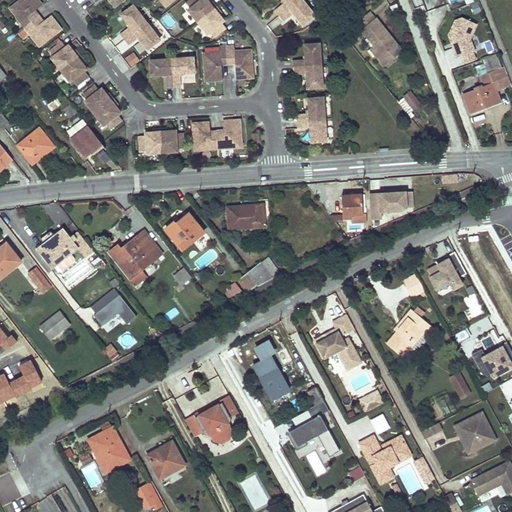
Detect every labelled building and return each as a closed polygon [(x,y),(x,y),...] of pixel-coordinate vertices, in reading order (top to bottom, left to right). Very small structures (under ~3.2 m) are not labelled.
[(26,27),(38,19),(33,13),(37,10),(42,6),(37,0),(22,0),(12,9),(26,27)] [(198,23),(215,9),(211,3),(207,0),(190,0),(186,3),(191,9),(189,11),(198,23)] [(284,0),(285,2),(275,10),(280,16),(299,0),(284,0)] [(303,0),(299,0),(280,16),(285,22),(295,13),(305,25),(316,16),(303,0)] [(422,0),(414,0),(419,13),(426,10),(422,0)] [(469,4),(473,14),(480,11),(477,1),(469,4)] [(132,26),(122,34),(126,40),(148,23),(135,6),(123,15),(132,26)] [(218,7),(215,9),(220,15),(223,13),(218,7)] [(220,15),(215,9),(198,23),(208,35),(210,33),(215,39),(227,29),(223,23),(226,21),(220,15)] [(362,29),(376,18),(371,12),(357,23),(362,29)] [(38,19),(26,27),(40,45),(61,30),(51,17),(45,21),(41,24),(38,19)] [(376,18),(362,29),(375,45),(371,48),(382,62),(392,54),(394,58),(402,51),(376,18)] [(449,20),(454,62),(476,60),(475,50),(480,50),(479,36),(476,37),(473,18),(449,20)] [(148,23),(126,40),(131,45),(140,38),(149,50),(161,40),(148,23)] [(61,71),(79,58),(74,51),(69,45),(67,47),(63,42),(50,51),(54,56),(51,59),(61,71)] [(305,59),(294,60),(295,68),(322,65),(320,43),(304,44),(305,59)] [(222,53),(205,54),(207,81),(224,80),(223,65),(222,61),(229,61),(228,46),(221,46),(222,53)] [(236,46),(228,46),(229,61),(237,61),(237,64),(237,79),(254,78),(253,51),(236,52),(236,46)] [(129,67),(140,63),(136,52),(125,56),(129,67)] [(498,53),(482,60),(487,75),(481,77),(484,87),(464,95),(470,112),(496,102),(494,95),(497,94),(496,89),(510,84),(498,53)] [(394,58),(392,54),(382,62),(385,65),(394,58)] [(89,71),(83,64),(79,58),(61,71),(71,84),(74,82),(78,87),(91,77),(87,72),(89,71)] [(196,73),(195,58),(173,60),(175,87),(182,87),(181,74),(196,73)] [(167,76),(168,88),(175,87),(173,60),(152,61),(153,77),(167,76)] [(322,65),(295,68),(295,75),(307,74),(308,88),(323,87),(322,65)] [(95,114),(112,101),(107,94),(103,88),(100,90),(96,85),(84,94),(88,100),(86,102),(95,114)] [(412,90),(397,101),(407,114),(422,103),(412,90)] [(112,101),(115,98),(110,92),(107,94),(112,101)] [(310,113),(298,113),(298,121),(326,119),(324,97),(309,98),(310,113)] [(122,113),(117,107),(112,101),(95,114),(104,126),(107,124),(112,130),(124,120),(119,115),(122,113)] [(72,108),(66,113),(69,117),(75,113),(72,108)] [(0,112),(0,123),(4,129),(10,124),(0,112)] [(326,119),(298,121),(299,129),(311,128),(312,142),(327,141),(326,119)] [(225,134),(218,135),(219,150),(243,148),(241,121),(225,122),(225,130),(225,134)] [(219,150),(218,135),(212,135),(212,130),(212,123),(194,124),(195,151),(219,150)] [(89,127),(70,141),(83,158),(102,144),(89,127)] [(39,129),(32,134),(47,152),(53,147),(39,129)] [(169,132),(162,132),(163,153),(178,153),(178,150),(185,149),(184,133),(177,134),(177,131),(169,132)] [(148,154),(163,153),(162,132),(154,133),(147,133),(147,135),(139,136),(140,152),(148,152),(148,154)] [(32,134),(17,146),(31,164),(47,152),(32,134)] [(420,134),(412,135),(412,143),(421,142),(420,134)] [(0,170),(11,159),(0,144),(0,170)] [(409,190),(370,191),(370,219),(383,218),(383,210),(409,209),(409,190)] [(360,195),(341,196),(342,218),(350,218),(351,215),(361,214),(360,195)] [(240,208),(227,209),(228,228),(262,226),(261,205),(240,207),(240,208)] [(173,222),(165,228),(181,249),(202,232),(187,214),(174,223),(173,222)] [(50,268),(76,248),(83,258),(94,250),(78,230),(68,238),(61,230),(36,250),(50,268)] [(117,246),(109,252),(129,278),(140,270),(161,253),(143,231),(119,249),(117,246)] [(5,243),(0,246),(0,276),(20,262),(5,243)] [(425,267),(438,296),(462,285),(449,256),(425,267)] [(259,263),(246,272),(256,284),(257,285),(271,278),(259,263)] [(182,267),(173,275),(181,284),(190,277),(182,267)] [(35,268),(28,274),(42,292),(50,286),(35,268)] [(129,278),(128,279),(133,285),(145,276),(140,270),(129,278)] [(415,271),(402,279),(412,295),(420,290),(424,297),(429,294),(415,271)] [(246,272),(236,280),(245,291),(256,284),(246,272)] [(115,287),(89,306),(103,324),(119,312),(128,324),(138,316),(115,287)] [(412,309),(411,307),(405,314),(409,317),(387,342),(402,355),(408,348),(414,353),(430,335),(429,334),(435,328),(420,315),(424,311),(416,305),(412,309)] [(59,311),(39,326),(49,339),(69,324),(59,311)] [(342,333),(355,326),(348,313),(333,321),(336,326),(338,329),(316,341),(325,356),(338,349),(341,348),(347,359),(358,353),(349,336),(345,338),(342,333)] [(474,372),(474,333),(484,334),(490,330),(498,344),(503,344),(488,315),(477,321),(474,321),(463,327),(462,333),(466,340),(466,346),(469,350),(468,363),(474,372)] [(338,329),(336,326),(314,337),(316,341),(338,329)] [(111,342),(104,348),(111,358),(118,352),(111,342)] [(511,352),(507,342),(472,359),(487,389),(499,383),(511,409),(511,352)] [(341,348),(338,349),(348,367),(362,360),(358,353),(347,359),(341,348)] [(335,372),(342,371),(339,353),(332,354),(335,372)] [(270,355),(253,365),(271,399),(288,390),(270,355)] [(471,395),(459,372),(450,377),(462,399),(471,395)] [(317,387),(307,392),(313,404),(323,399),(317,387)] [(370,396),(368,393),(359,397),(366,409),(383,399),(379,392),(370,396)] [(196,414),(185,420),(194,436),(204,431),(210,434),(213,440),(220,441),(230,436),(232,429),(229,423),(231,415),(240,411),(231,395),(222,400),(224,402),(198,417),(196,414)] [(441,414),(450,412),(447,396),(437,398),(441,414)] [(222,400),(196,414),(198,417),(224,402),(222,400)] [(339,453),(321,413),(328,410),(324,401),(286,418),(291,429),(287,431),(294,447),(318,436),(328,458),(339,453)] [(483,410),(455,424),(460,434),(463,433),(465,436),(462,438),(467,447),(481,440),(484,445),(497,438),(483,410)] [(377,434),(390,427),(383,413),(369,420),(377,434)] [(440,421),(436,423),(440,430),(444,428),(440,421)] [(436,423),(424,429),(427,437),(440,430),(436,423)] [(112,426),(87,439),(104,472),(129,459),(112,426)] [(374,433),(359,440),(368,457),(373,454),(377,461),(372,463),(381,480),(394,473),(389,464),(398,459),(395,453),(408,446),(400,432),(387,439),(390,444),(386,446),(382,448),(374,433)] [(230,436),(220,441),(222,445),(232,439),(230,436)] [(308,448),(318,445),(316,438),(306,441),(308,448)] [(470,452),(484,445),(481,440),(467,447),(470,452)] [(171,442),(146,455),(159,478),(184,465),(171,442)] [(395,453),(398,459),(411,452),(408,446),(395,453)] [(89,452),(80,457),(84,465),(93,460),(89,452)] [(434,472),(423,453),(414,457),(426,479),(435,475),(434,472)] [(511,465),(510,461),(483,474),(484,476),(472,482),(478,495),(502,483),(508,494),(511,491),(511,465)] [(350,471),(353,479),(363,475),(360,467),(350,471)] [(483,474),(471,480),(472,482),(484,476),(483,474)] [(156,511),(164,508),(149,482),(135,490),(136,491),(134,492),(145,511),(153,507),(156,511)] [(487,491),(478,497),(482,502),(491,497),(487,491)] [(454,492),(447,496),(453,508),(460,504),(454,492)] [(383,511),(379,503),(370,507),(363,495),(331,511),(383,511)]
